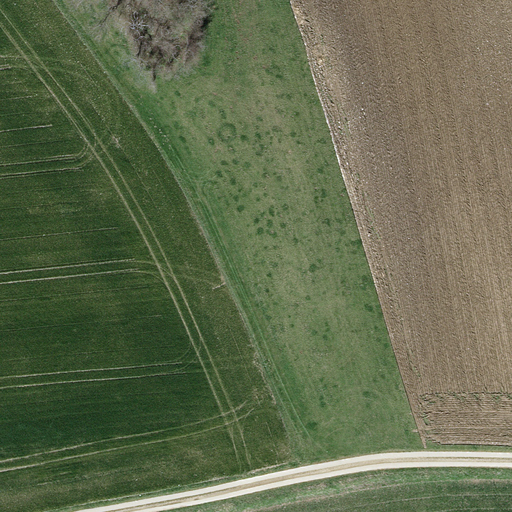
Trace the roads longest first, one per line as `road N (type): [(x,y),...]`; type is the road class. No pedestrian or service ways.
road 1 (track): [(0,130),(206,502)]
road 2 (track): [(156,511),(393,463),(511,468)]
